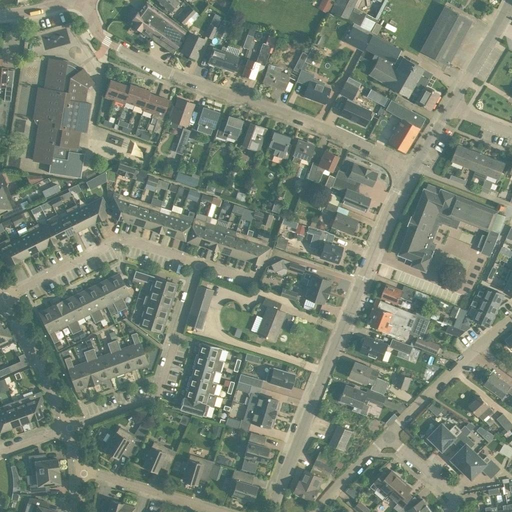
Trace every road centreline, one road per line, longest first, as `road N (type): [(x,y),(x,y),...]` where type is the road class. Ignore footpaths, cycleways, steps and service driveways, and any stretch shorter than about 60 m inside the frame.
road 1 (residential): [(410,170),(129,51),(105,39),(72,4)]
road 2 (residential): [(274,511),(410,170)]
road 3 (residential): [(69,428),(153,403),(161,393),(195,264)]
road 4 (residential): [(3,296),(120,241),(195,264)]
road 5 (residential): [(388,438),(480,341),(511,320)]
road 6 (residential): [(69,428),(3,296)]
road 7 (residential): [(218,511),(82,473)]
road 8 (residential): [(449,109),(511,0)]
